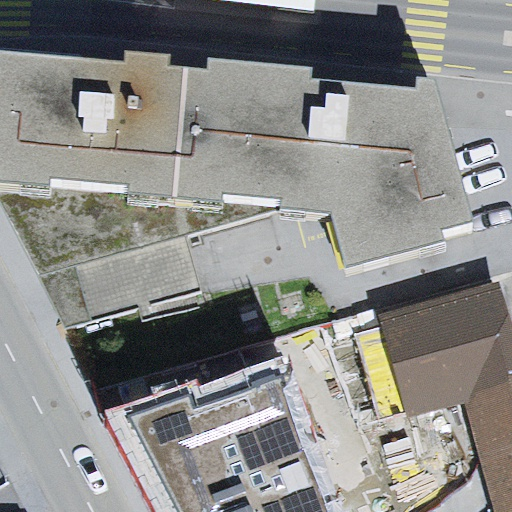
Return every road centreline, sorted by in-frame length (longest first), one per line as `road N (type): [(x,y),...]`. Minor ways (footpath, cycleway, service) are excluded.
road 1 (primary): [(176,0),(511,36)]
road 2 (tertiary): [(0,325),(93,511)]
